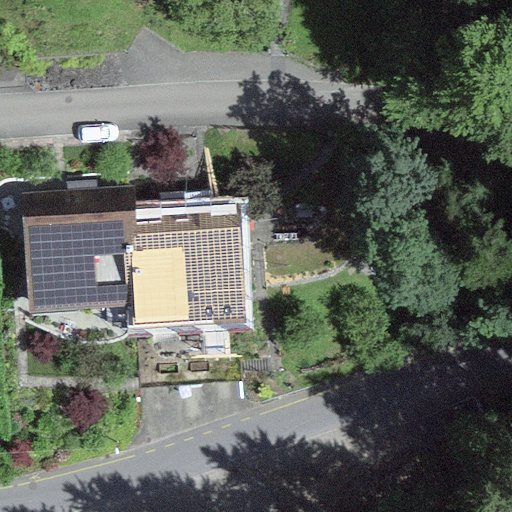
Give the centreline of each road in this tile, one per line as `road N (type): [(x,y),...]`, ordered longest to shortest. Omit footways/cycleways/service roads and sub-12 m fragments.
road 1 (residential): [(511,349),(133,474),(0,507)]
road 2 (residential): [(0,118),(311,97),(511,128)]
road 3 (track): [(375,102),(404,39),(455,0)]
